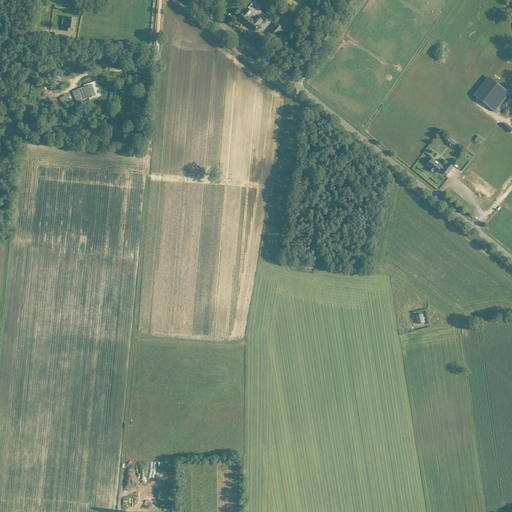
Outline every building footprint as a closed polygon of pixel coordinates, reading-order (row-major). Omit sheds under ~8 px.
[(247,8),(242,15),(239,19),(254,31),(263,21),(258,17),(254,21),(248,17),(252,12),(247,8)] [(65,26),(65,31),(70,32),(71,29),(74,29),(75,19),(67,18),(66,26),(65,26)] [(278,22),(272,29),(268,34),(275,39),(281,31),(285,34),(289,31),(285,28),(286,27),(278,22)] [(52,33),(51,41),(61,43),(60,44),(66,44),(71,45),(72,40),(67,39),(67,38),(61,38),(61,39),(55,38),(56,34),(52,33)] [(491,74),(505,78),(510,78),(511,72),(511,58),(502,55),(494,56),(491,66),(491,74)] [(510,93),(491,78),(476,97),(494,112),(510,93)] [(92,85),(83,87),(87,98),(96,96),(92,85)] [(511,130),(505,124),(503,127),(510,133),(511,130)] [(511,173),(511,137),(498,126),(457,179),(488,204),(511,173)] [(449,138),(446,143),(452,148),(456,144),(449,138)] [(431,161),(430,161),(428,162),(429,163),(427,166),(430,169),(430,170),(433,172),(433,171),(436,173),(440,169),(443,171),(442,171),(447,175),(454,167),(449,163),(444,168),(442,166),(433,158),(431,161)] [(422,314),(415,316),(418,324),(425,323),(422,314)]
